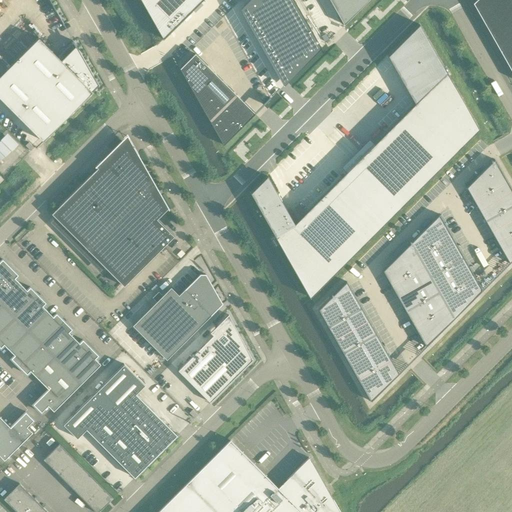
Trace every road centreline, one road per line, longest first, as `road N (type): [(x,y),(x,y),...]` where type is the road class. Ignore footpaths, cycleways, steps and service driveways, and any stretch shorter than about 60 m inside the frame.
road 1 (unclassified): [(288,353),(341,445),(354,459),(377,463),(511,337)]
road 2 (unclassified): [(204,210),(421,0)]
road 3 (unclassified): [(288,353),(127,511)]
road 4 (unclassified): [(0,241),(141,102)]
road 5 (unclassified): [(204,210),(288,353)]
road 6 (unclassified): [(141,102),(204,210)]
road 7 (unclassified): [(511,106),(451,0)]
